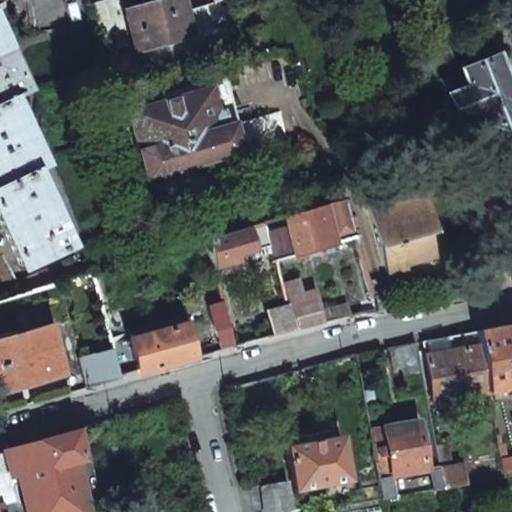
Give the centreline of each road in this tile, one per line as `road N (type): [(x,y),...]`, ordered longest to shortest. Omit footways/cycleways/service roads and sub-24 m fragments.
road 1 (residential): [(191,382),(366,335),(511,308)]
road 2 (unknown): [(42,0),(22,16),(24,35),(100,255)]
road 3 (unknown): [(391,331),(366,226),(280,81)]
road 4 (residential): [(0,434),(191,382)]
road 5 (residential): [(223,511),(191,382)]
